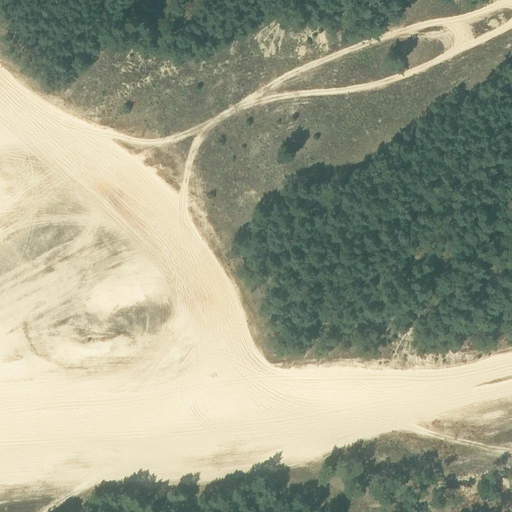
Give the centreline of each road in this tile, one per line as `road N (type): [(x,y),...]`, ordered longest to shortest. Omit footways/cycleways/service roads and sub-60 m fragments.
road 1 (track): [(511,366),(417,379),(176,388),(0,415)]
road 2 (track): [(0,136),(88,151),(131,186),(199,284),(232,354),(266,385)]
